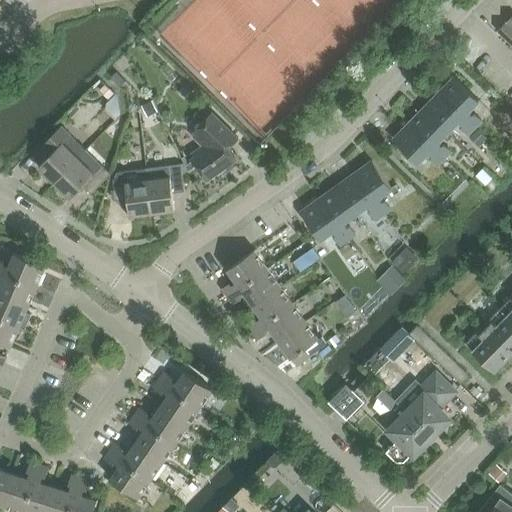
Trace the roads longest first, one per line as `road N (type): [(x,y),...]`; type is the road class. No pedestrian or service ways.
road 1 (residential): [(144,294),(166,261),(307,158),(471,0)]
road 2 (residential): [(397,511),(275,392),(144,294)]
road 3 (residential): [(6,436),(72,455),(135,360),(133,346),(116,333)]
road 4 (residential): [(116,333),(81,304),(56,307),(6,436)]
road 5 (residential): [(144,294),(0,195)]
road 6 (residential): [(420,511),(511,420)]
